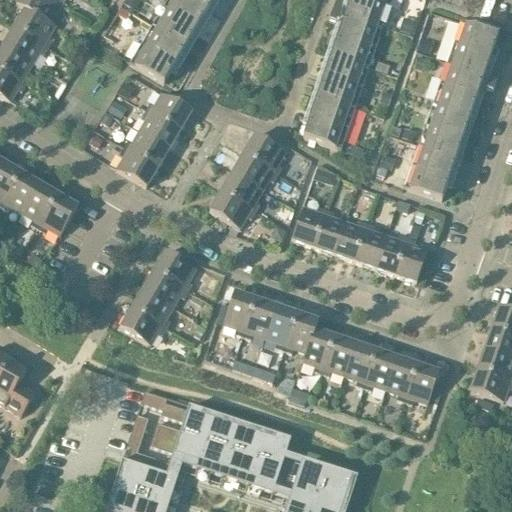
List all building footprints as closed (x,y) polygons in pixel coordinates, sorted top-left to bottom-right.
[(61,10),(44,0),(20,0),(15,8),(23,13),(24,12),(46,25),(52,14),(57,17),(61,10)] [(61,0),(44,0),(61,10),(65,3),(61,0)] [(134,0),(126,0),(122,7),(134,14),(141,4),(134,0)] [(163,88),(215,0),(168,0),(129,67),(163,88)] [(340,155),(393,0),(350,0),(302,141),(340,155)] [(47,41),(54,29),(46,25),(24,12),(23,13),(13,31),(47,51),(51,44),(47,41)] [(402,21),(398,34),(409,38),(413,25),(402,21)] [(441,205),(498,39),(460,26),(403,192),(441,205)] [(47,51),(13,31),(2,49),(31,67),(38,56),(43,58),(47,51)] [(420,42),(416,54),(428,58),(432,46),(420,42)] [(24,78),(31,67),(2,49),(0,51),(0,73),(24,88),(29,81),(24,78)] [(417,60),(413,72),(422,74),(425,63),(417,60)] [(24,88),(0,73),(0,100),(9,105),(16,93),(20,95),(24,88)] [(123,85),(116,96),(126,102),(133,91),(123,85)] [(381,95),(378,105),(387,108),(390,98),(381,95)] [(179,135),(190,116),(191,116),(160,98),(153,110),(149,107),(145,114),(179,135)] [(179,135),(145,114),(141,121),(145,124),(138,136),(168,154),(179,135)] [(104,118),(99,126),(107,131),(112,123),(104,118)] [(371,121),(367,132),(378,135),(382,125),(371,121)] [(404,132),(400,142),(410,145),(414,136),(404,132)] [(157,172),(168,154),(138,136),(131,147),(127,144),(123,152),(157,172)] [(93,139),(88,148),(96,153),(101,144),(93,139)] [(277,170),(284,157),(254,139),(243,159),(277,179),(281,172),(277,170)] [(157,172),(123,152),(118,159),(123,162),(116,173),(146,191),(157,172)] [(277,179),(243,159),(232,177),(262,195),(268,184),(273,186),(277,179)] [(383,160),(379,171),(390,175),(394,163),(383,160)] [(0,211),(21,177),(2,166),(0,169),(0,211)] [(315,173),(312,183),(323,187),(326,177),(315,173)] [(21,218),(39,188),(21,177),(0,211),(7,215),(10,211),(21,218)] [(255,207),(262,195),(232,177),(221,196),(255,217),(259,209),(255,207)] [(37,233),(58,199),(39,188),(21,218),(32,225),(30,229),(37,233)] [(255,217),(221,196),(210,215),(240,233),(246,221),(251,224),(255,217)] [(59,240),(77,210),(58,199),(37,233),(44,237),(47,233),(59,240)] [(398,205),(394,214),(405,218),(409,209),(398,205)] [(313,252),(326,214),(318,212),(316,216),(303,212),(291,245),(313,252)] [(333,259),(344,226),(332,222),(334,217),(326,214),(313,252),(333,259)] [(416,216),(413,226),(420,228),(423,218),(416,216)] [(354,266),(367,228),(359,226),(357,231),(344,226),(333,259),(354,266)] [(375,274),(386,241),(373,236),(375,231),(367,228),(354,266),(375,274)] [(275,231),(272,237),(275,245),(281,247),(286,236),(275,231)] [(395,281),(408,243),(400,240),(398,245),(386,241),(375,274),(395,281)] [(416,288),(427,255),(413,250),(415,245),(408,243),(395,281),(416,288)] [(6,245),(2,252),(11,258),(15,251),(6,245)] [(187,286),(195,274),(165,256),(153,276),(188,296),(192,288),(187,286)] [(30,258),(25,266),(35,272),(40,264),(30,258)] [(188,296),(153,276),(142,294),(172,312),(179,300),(183,303),(188,296)] [(165,323),(172,312),(142,294),(131,313),(165,333),(170,326),(165,323)] [(242,341),(255,303),(234,296),(222,329),(236,333),(234,338),(242,341)] [(264,343),(275,310),(255,303),(242,341),(250,344),(252,339),(264,343)] [(283,355),(296,317),(275,310),(264,343),(277,347),(275,352),(283,355)] [(511,315),(498,311),(490,332),(511,339),(511,315)] [(165,333),(131,313),(120,332),(149,350),(156,338),(161,340),(165,333)] [(305,357),(314,333),(315,334),(318,325),(296,317),(283,355),(291,358),(292,353),(304,357),(305,357)] [(198,329),(192,339),(199,344),(205,334),(198,329)] [(511,339),(490,332),(483,353),(511,362),(511,339)] [(334,340),(315,334),(314,333),(305,357),(304,357),(301,366),(315,371),(313,376),(321,379),(334,340)] [(344,381),(355,348),(334,340),(321,379),(329,381),(331,376),(344,381)] [(363,393),(376,355),(355,348),(344,381),(357,385),(355,390),(363,393)] [(511,376),(511,362),(483,353),(476,373),(511,385),(511,376)] [(0,380),(10,363),(3,359),(5,357),(0,354),(0,380)] [(385,395),(396,362),(376,355),(363,393),(370,396),(372,391),(385,395)] [(404,407),(417,369),(396,362),(385,395),(397,399),(395,404),(404,407)] [(36,396),(20,387),(28,373),(26,372),(27,370),(17,365),(16,367),(10,363),(0,380),(0,408),(21,421),(36,396)] [(242,365),(238,375),(250,379),(253,369),(242,365)] [(417,369),(404,407),(411,410),(413,405),(426,410),(429,403),(436,406),(441,392),(433,389),(438,376),(417,369)] [(511,394),(511,393),(511,385),(476,373),(469,395),(502,406),(507,392),(511,394)] [(285,383),(280,399),(289,402),(293,392),(295,386),(285,383)] [(289,402),(288,406),(297,409),(302,396),(293,392),(289,402)] [(143,396),(140,407),(147,410),(151,398),(143,396)] [(151,398),(147,410),(154,412),(158,401),(151,398)] [(158,401),(154,412),(161,414),(164,408),(165,403),(158,401)] [(493,407),(477,402),(475,410),(490,415),(492,411),(493,407)] [(161,414),(160,419),(167,421),(171,410),(164,408),(161,414)] [(171,410),(167,421),(174,423),(177,412),(171,410)] [(171,457),(170,460),(272,493),(288,443),(275,439),(273,443),(199,419),(200,414),(187,410),(185,415),(182,426),(179,434),(175,445),(171,457)] [(177,412),(174,423),(182,426),(185,415),(177,412)] [(136,420),(133,428),(144,432),(147,424),(136,420)] [(157,427),(153,438),(161,441),(164,430),(157,427)] [(133,428),(131,435),(142,438),(144,432),(133,428)] [(164,430),(161,441),(168,443),(171,432),(164,430)] [(171,432),(168,443),(175,445),(179,434),(171,432)] [(131,435),(129,442),(140,445),(142,438),(131,435)] [(153,438),(150,450),(157,452),(161,441),(153,438)] [(161,441),(157,452),(164,454),(168,443),(161,441)] [(129,442),(126,449),(131,451),(138,453),(140,445),(129,442)] [(168,443),(164,454),(171,457),(175,445),(168,443)] [(131,451),(126,466),(135,469),(139,458),(136,457),(138,453),(131,451)] [(139,458),(135,469),(142,472),(146,460),(139,458)] [(146,460),(142,472),(150,474),(154,463),(146,460)] [(305,464),(289,511),(339,511),(349,484),(324,475),(325,471),(313,467),(305,464)] [(109,502),(105,511),(161,511),(171,481),(150,474),(142,472),(135,469),(126,466),(113,504),(109,502)]
